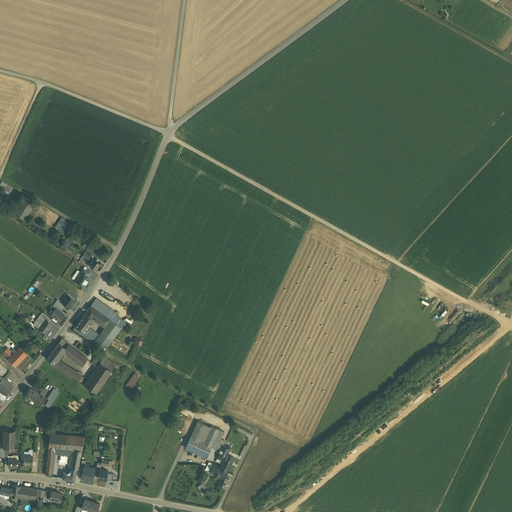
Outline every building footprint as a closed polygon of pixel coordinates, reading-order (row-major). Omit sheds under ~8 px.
[(0,184),(0,185),(9,192),(12,189),(2,182),(0,184)] [(25,197),(14,214),(24,221),(35,204),(25,197)] [(65,219),(61,217),(54,228),(58,230),(65,219)] [(70,225),(64,221),(58,230),(64,234),(70,225)] [(72,241),(68,237),(62,246),(66,249),(72,241)] [(91,244),(87,250),(92,253),(96,247),(91,244)] [(92,261),(89,264),(89,265),(96,270),(101,263),(93,258),(92,261)] [(91,273),(83,268),(81,272),(88,277),(91,273)] [(88,277),(81,272),(75,280),(76,281),(76,282),(76,283),(77,284),(78,284),(79,283),(84,287),(90,278),(88,277)] [(65,305),(70,308),(76,300),(67,293),(61,302),(65,305)] [(118,314),(96,298),(91,305),(86,312),(94,319),(105,326),(110,319),(113,321),(116,317),(118,314)] [(55,303),(62,308),(65,305),(61,302),(58,299),(55,303)] [(56,308),(60,311),(62,308),(55,303),(53,306),(56,308)] [(56,308),(51,315),(59,322),(65,315),(60,311),(56,308)] [(94,319),(86,312),(75,326),(84,332),(88,327),(94,319)] [(50,319),(42,313),(40,315),(45,319),(48,321),(50,319)] [(123,323),(116,317),(113,321),(121,327),(123,323)] [(45,319),(38,328),(46,334),(53,325),(48,321),(45,319)] [(100,335),(96,341),(100,344),(106,348),(121,328),(121,327),(113,321),(110,319),(105,326),(106,327),(100,335)] [(84,332),(75,326),(73,330),(82,335),(84,332)] [(100,335),(88,327),(84,332),(82,335),(94,343),(96,341),(100,335)] [(59,342),(49,355),(57,360),(63,351),(66,347),(63,345),(59,342)] [(86,349),(76,342),(73,346),(83,353),(86,349)] [(68,344),(66,347),(63,351),(81,365),(87,358),(68,344)] [(19,346),(12,352),(8,348),(3,353),(16,365),(27,354),(19,346)] [(49,355),(46,359),(53,363),(52,365),(78,381),(81,375),(57,360),(49,355)] [(116,365),(104,356),(100,362),(112,370),(116,365)] [(112,370),(100,362),(84,385),(97,392),(112,370)] [(135,373),(126,385),(130,388),(139,376),(135,373)] [(14,387),(3,378),(0,381),(11,390),(14,387)] [(11,390),(0,381),(0,390),(7,396),(11,390)] [(40,394),(30,388),(26,395),(29,397),(36,401),(40,394)] [(59,391),(53,388),(47,398),(49,399),(46,405),(50,407),(59,391)] [(43,393),(41,392),(40,394),(36,401),(41,404),(45,397),(42,395),(43,393)] [(196,410),(181,402),(176,412),(192,420),(196,410)] [(198,421),(185,447),(194,452),(207,425),(198,421)] [(207,425),(194,452),(198,454),(211,427),(207,425)] [(211,427),(198,454),(206,457),(211,447),(212,445),(219,429),(212,426),(211,427)] [(219,429),(212,445),(217,447),(221,439),(224,432),(219,429)] [(15,431),(4,430),(3,448),(4,448),(15,449),(15,431)] [(84,437),(50,433),(48,447),(49,447),(54,448),(73,449),(82,450),(84,437)] [(222,440),(215,453),(219,455),(220,452),(223,446),(226,441),(222,440)] [(228,448),(223,446),(220,452),(226,455),(227,453),(230,447),(228,446),(228,448)] [(54,448),(49,447),(46,475),(56,477),(57,473),(52,472),(54,448)] [(211,447),(206,457),(211,459),(214,452),(216,449),(211,447)] [(82,450),(73,449),(70,467),(77,468),(78,468),(82,450)] [(227,453),(226,455),(220,452),(219,455),(218,456),(224,459),(220,467),(227,471),(234,457),(227,453)] [(32,456),(24,455),(23,464),(32,464),(32,461),(32,456)] [(220,467),(214,464),(212,465),(209,470),(210,472),(214,474),(214,473),(224,478),(227,471),(220,467)] [(82,478),(92,481),(95,468),(85,466),(84,466),(84,468),(82,478)] [(77,468),(70,467),(69,474),(63,473),(63,475),(62,478),(75,481),(77,468)] [(108,470),(100,469),(99,471),(98,477),(98,478),(106,480),(108,470)] [(22,487),(13,485),(13,488),(10,488),(10,495),(13,495),(12,496),(21,498),(22,487)] [(10,488),(1,486),(1,488),(0,490),(0,494),(3,497),(4,493),(10,495),(10,488)] [(37,489),(22,487),(21,498),(35,500),(36,495),(37,489)] [(62,494),(51,491),(51,492),(45,491),(43,497),(44,497),(49,499),(61,502),(62,494)] [(3,497),(0,494),(0,498),(7,504),(9,501),(3,497)] [(92,501),(84,498),(81,508),(89,510),(92,501)] [(96,511),(99,504),(92,501),(89,510),(93,511),(96,511)]
